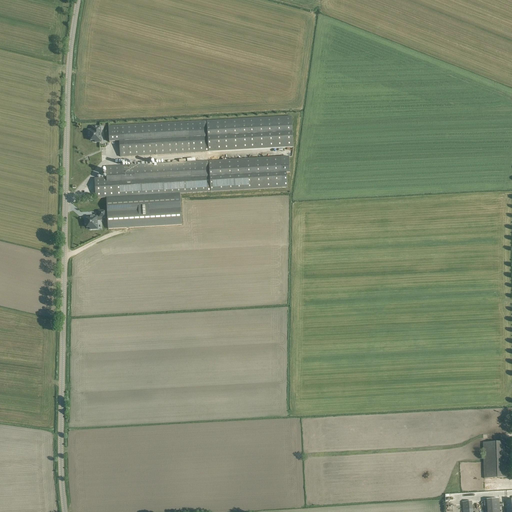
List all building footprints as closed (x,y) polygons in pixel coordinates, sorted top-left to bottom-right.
[(110,142),(119,142),(120,157),(281,148),(293,147),(291,117),(204,121),(109,127),(110,142)] [(101,138),(100,127),(93,128),(93,130),(88,131),(89,137),(90,136),(91,141),(95,141),(95,142),(100,142),(99,137),(100,137),(100,138),(101,138)] [(107,178),(95,179),(96,198),(208,192),(283,188),(288,188),(287,173),(291,173),(290,157),(281,157),(107,167),(107,178)] [(180,194),(107,198),(108,229),(182,225),(180,194)] [(97,217),(88,217),(88,219),(86,221),(85,221),(85,225),(87,225),(87,228),(90,228),(90,230),(97,229),(97,221),(102,221),(101,217),(99,217),(97,217)] [(510,478),(509,442),(483,443),(484,478),(510,478)] [(499,503),(499,499),(486,500),(487,511),(499,511),(500,507),(503,507),(503,503),(499,503)] [(472,511),(472,501),(462,502),(463,511),(472,511)]
